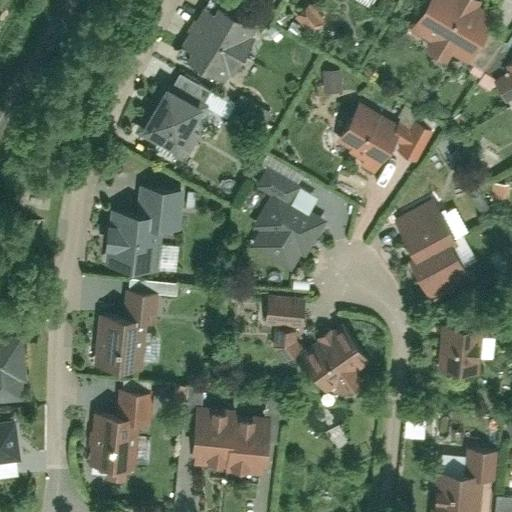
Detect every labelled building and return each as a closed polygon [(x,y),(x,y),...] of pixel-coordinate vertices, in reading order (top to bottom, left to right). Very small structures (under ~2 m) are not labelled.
[(177,50),(225,79),(257,26),(213,0),(207,0),(190,29),(177,50)] [(452,51),(468,60),(497,12),(480,2),(481,0),(425,0),(410,26),(429,38),(424,47),(447,60),(452,51)] [(296,12),(311,30),(324,19),(309,1),(296,12)] [(511,55),(500,62),(504,68),(491,75),(504,97),(511,92),(511,55)] [(324,91),(341,90),(340,66),(322,67),(324,91)] [(171,87),(201,104),(210,88),(180,71),(171,87)] [(164,83),(137,129),(174,150),(201,104),(171,87),(164,83)] [(335,137),(381,161),(394,137),(403,121),(357,97),(335,137)] [(411,126),(403,121),(394,137),(400,141),(396,149),(416,159),(433,128),(415,118),(411,126)] [(477,163),(491,171),(501,152),(487,145),(477,163)] [(304,254),(326,217),(293,198),(302,182),(269,163),(256,184),(270,192),(252,222),(259,226),(249,243),(290,267),(299,251),(304,254)] [(510,181),(494,179),(491,197),(508,199),(510,181)] [(136,181),(133,209),(161,212),(160,225),(179,227),(184,186),(136,181)] [(391,221),(414,260),(447,240),(456,235),(433,196),(391,221)] [(107,206),(101,262),(155,268),(160,225),(161,212),(133,209),(107,206)] [(408,263),(431,301),(470,278),(447,240),(414,260),(408,263)] [(127,286),(124,315),(146,317),(157,318),(161,290),(127,286)] [(264,320),(303,324),(306,297),(267,293),(264,320)] [(99,312),(93,362),(141,367),(146,317),(124,315),(99,312)] [(300,354),(328,390),(369,357),(340,321),(300,354)] [(441,321),(437,367),(479,370),(483,324),(441,321)] [(284,359),(303,345),(296,337),(298,327),(274,325),(271,345),(284,359)] [(0,400),(23,399),(21,380),(26,380),(22,334),(0,335),(0,400)] [(120,386),(117,413),(138,415),(150,417),(153,389),(120,386)] [(193,458),(227,462),(233,410),(233,406),(199,403),(193,458)] [(93,410),(88,461),(133,466),(138,415),(117,413),(93,410)] [(227,462),(226,468),(263,472),(270,414),(233,410),(227,462)] [(14,418),(0,420),(0,459),(20,457),(14,418)] [(466,445),(463,470),(483,472),(496,474),(499,448),(466,445)] [(428,511),(478,511),(483,472),(463,470),(434,467),(428,511)] [(511,511),(511,492),(496,491),(494,511),(511,511)]
